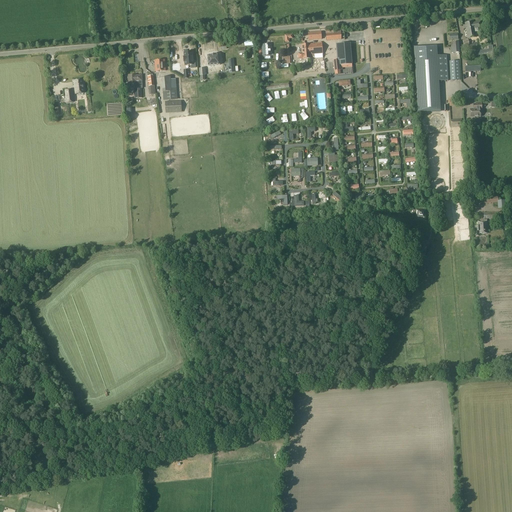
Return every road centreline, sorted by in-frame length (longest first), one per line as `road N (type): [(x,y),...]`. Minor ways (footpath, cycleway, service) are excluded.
road 1 (track): [(0,487),(282,429),(292,389),(367,380)]
road 2 (unclassified): [(253,30),(511,6)]
road 3 (unclassified): [(0,54),(253,30)]
road 4 (track): [(431,211),(416,273),(367,380)]
road 5 (track): [(287,392),(270,243)]
road 6 (track): [(367,380),(511,368)]
